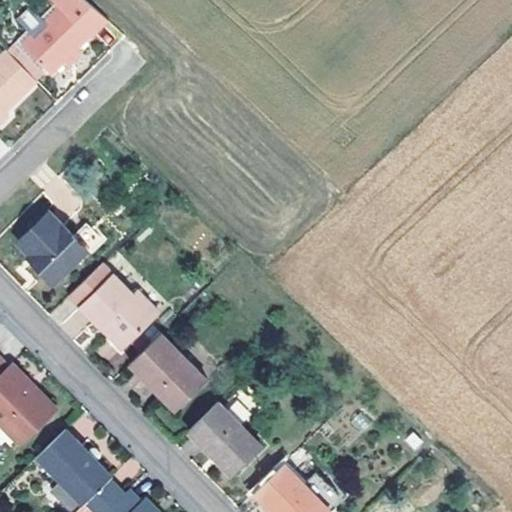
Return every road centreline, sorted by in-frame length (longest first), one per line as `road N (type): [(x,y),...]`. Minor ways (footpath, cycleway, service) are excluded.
road 1 (residential): [(215,511),(0,291)]
road 2 (residential): [(0,186),(128,62)]
